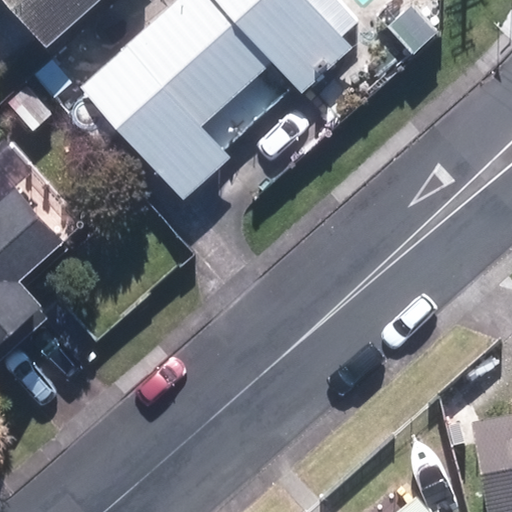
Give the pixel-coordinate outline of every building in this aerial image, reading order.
[(103,0),(22,0),(59,40),(103,0)] [(192,0),(100,87),(199,192),(244,149),(218,121),(285,57),(310,84),(377,21),(357,0),(192,0)] [(452,21),(430,0),(417,0),(392,27),(420,54),(452,21)] [(16,198),(0,180),(0,346),(5,351),(65,296),(42,271),(87,230),(38,177),(16,198)] [(511,511),(511,416),(484,421),(497,511),(511,511)] [(442,511),(430,497),(412,511),(442,511)]
